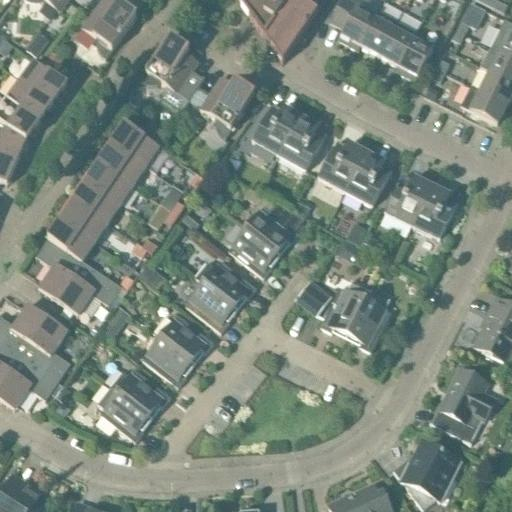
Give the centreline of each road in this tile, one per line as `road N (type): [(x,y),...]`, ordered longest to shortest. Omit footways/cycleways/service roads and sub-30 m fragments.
road 1 (residential): [(154,482),(325,468),(368,442),(397,409)]
road 2 (residential): [(397,409),(508,190)]
road 3 (residential): [(508,190),(292,81)]
road 4 (residential): [(260,335),(154,482)]
road 5 (residential): [(0,430),(30,435),(82,466),(154,482)]
road 6 (residential): [(397,409),(260,335)]
